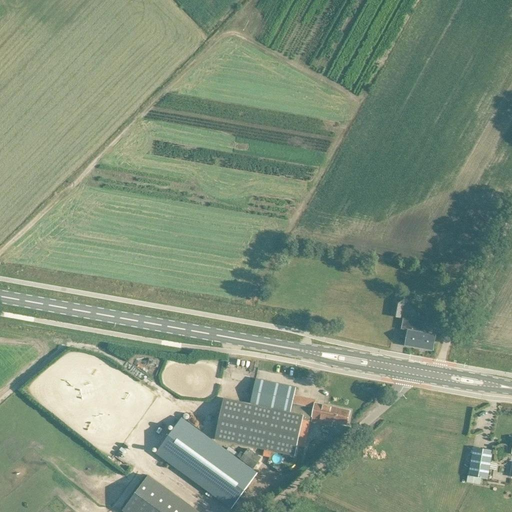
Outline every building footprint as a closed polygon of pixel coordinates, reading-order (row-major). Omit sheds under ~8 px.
[(433,350),(435,341),(435,335),(423,333),(425,322),(403,318),(403,319),(401,329),(408,331),(405,346),(433,350)] [(67,370),(76,380),(82,374),(73,364),(67,370)] [(224,399),(215,439),(295,455),(302,420),(308,421),(332,426),(333,422),(347,425),(350,411),(315,404),(314,408),(293,403),(296,388),(256,379),(254,389),(250,405),(224,399)] [(93,388),(100,394),(104,390),(97,384),(93,388)] [(156,454),(232,509),(258,473),(182,418),(156,454)] [(470,470),(469,476),(473,476),(482,478),(488,479),(489,474),(489,473),(491,461),(493,451),(474,448),(472,458),(470,470)] [(197,511),(148,476),(123,511),(124,511),(197,511)]
